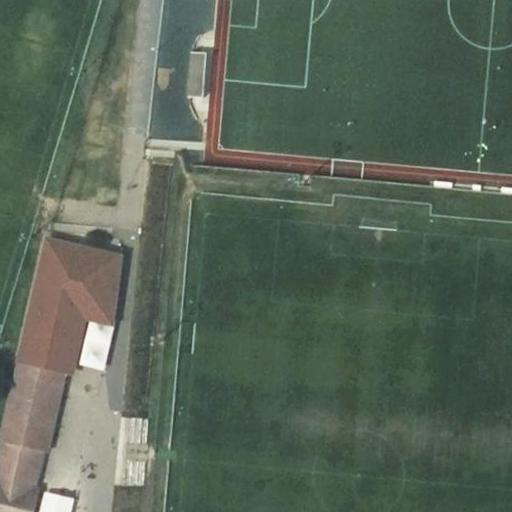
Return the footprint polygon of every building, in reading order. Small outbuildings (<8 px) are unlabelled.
[(207,53),(191,52),(188,97),(203,98),(207,53)] [(49,238),(20,353),(65,360),(77,307),(110,315),(124,255),(49,238)] [(0,434),(0,440),(1,441),(39,450),(44,451),(65,360),(20,353),(0,434)] [(0,479),(31,487),(39,450),(1,441),(0,445),(0,479)] [(31,511),(36,488),(31,487),(0,479),(0,511),(31,511)]
